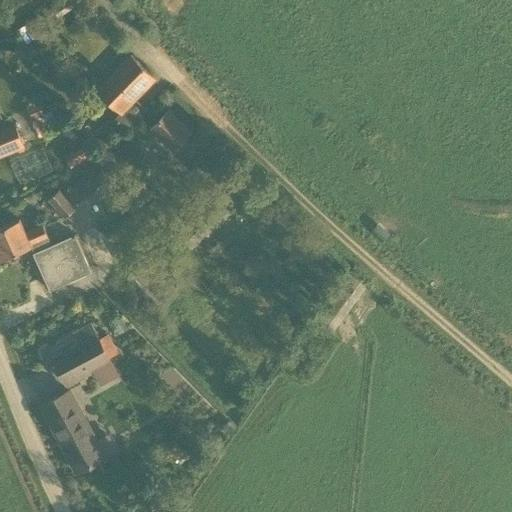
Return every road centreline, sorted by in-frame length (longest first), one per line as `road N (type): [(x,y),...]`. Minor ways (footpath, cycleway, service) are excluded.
road 1 (track): [(511,379),(327,227),(187,86)]
road 2 (unclassified): [(64,511),(0,362)]
road 3 (unclassified): [(100,0),(187,86)]
